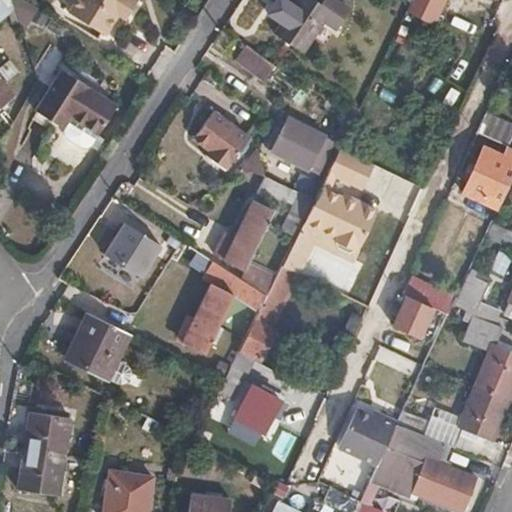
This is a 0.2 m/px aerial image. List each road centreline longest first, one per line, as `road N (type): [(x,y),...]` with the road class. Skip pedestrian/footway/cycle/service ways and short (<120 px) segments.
road 1 (residential): [(397,511),(312,477),(511,33)]
road 2 (residential): [(227,0),(58,265),(32,288),(2,294)]
